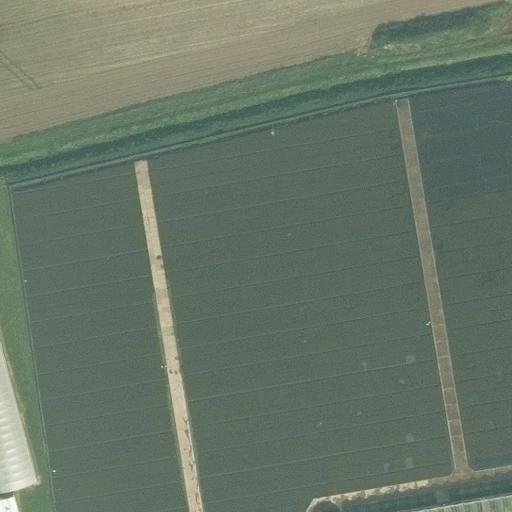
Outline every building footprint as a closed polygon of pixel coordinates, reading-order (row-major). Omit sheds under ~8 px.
[(431,93),(407,97),(410,118),(423,111),(429,110),(416,118),(461,111),(459,112),(464,122),(471,121),(475,129),(504,113),(510,113),(511,111),(511,77),(443,87),(431,93)] [(43,178),(8,185),(13,211),(23,209),(21,197),(70,188),(68,180),(44,185),(43,178)] [(0,347),(0,491),(36,481),(0,347)] [(511,511),(511,492),(397,511),(511,511)] [(19,511),(14,493),(0,497),(0,511),(19,511)]
